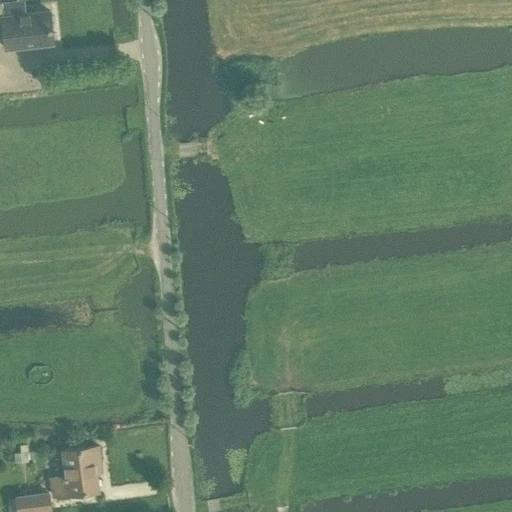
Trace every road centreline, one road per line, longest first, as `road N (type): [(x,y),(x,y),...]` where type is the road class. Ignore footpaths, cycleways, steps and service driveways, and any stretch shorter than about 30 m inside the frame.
road 1 (tertiary): [(191,511),(139,0)]
road 2 (track): [(290,358),(290,511)]
road 3 (track): [(290,160),(202,150),(156,155)]
road 4 (track): [(37,265),(165,245)]
